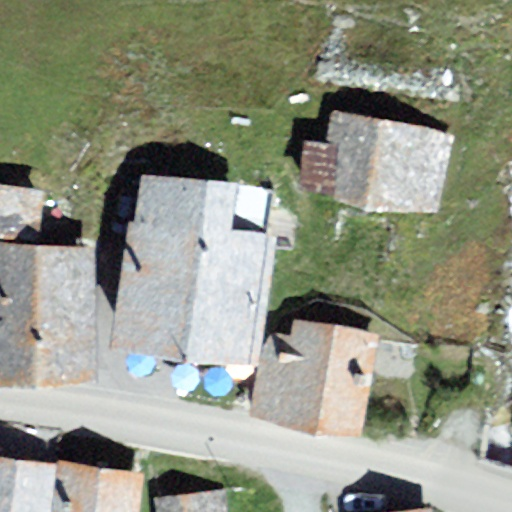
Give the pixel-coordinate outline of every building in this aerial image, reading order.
[(457,138),(349,117),(335,192),(442,212),(457,138)] [(271,188),(141,171),(134,216),(127,216),(110,339),(172,347),(258,359),(276,230),(266,229),(271,188)] [(0,183),(0,238),(38,240),(45,190),(0,183)] [(0,379),(97,378),(93,241),(38,240),(0,238),(0,379)] [(377,332),(293,318),(290,334),(271,331),(268,346),(261,345),(249,415),(360,434),(377,332)] [(52,511),(61,459),(0,452),(0,511),(52,511)] [(137,511),(142,469),(61,459),(52,511),(137,511)] [(223,511),(221,490),(155,496),(158,511),(223,511)]
